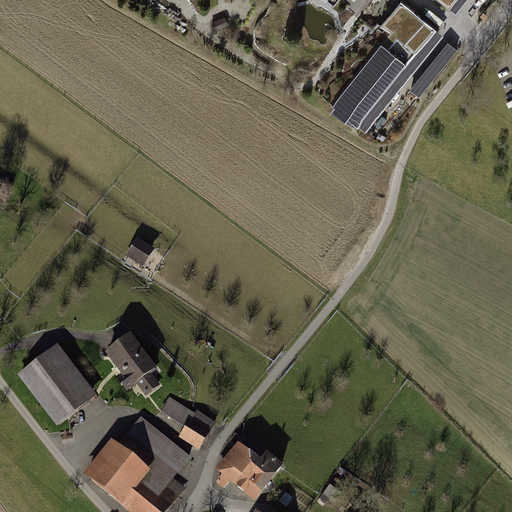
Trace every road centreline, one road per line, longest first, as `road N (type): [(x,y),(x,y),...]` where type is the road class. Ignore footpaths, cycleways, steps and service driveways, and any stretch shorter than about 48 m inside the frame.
road 1 (unclassified): [(199,494),(220,440),(365,261),(415,131),(511,10)]
road 2 (track): [(282,365),(131,262)]
road 3 (unclassified): [(0,380),(107,511)]
